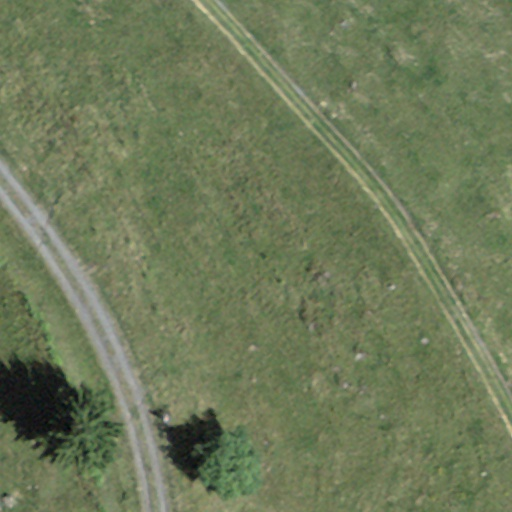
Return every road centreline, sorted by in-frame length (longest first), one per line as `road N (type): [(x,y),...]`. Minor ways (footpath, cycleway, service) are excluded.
road 1 (track): [(511,417),(399,211),(213,0)]
road 2 (unclassified): [(156,511),(121,373),(82,294),(0,176)]
